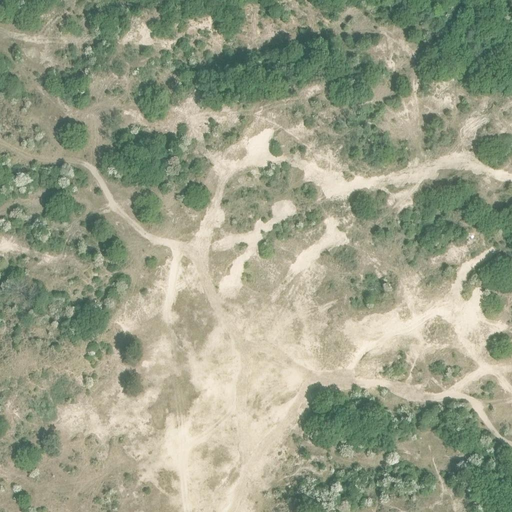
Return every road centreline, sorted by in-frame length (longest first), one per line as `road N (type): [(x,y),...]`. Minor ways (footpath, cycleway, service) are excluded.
road 1 (track): [(234,511),(264,427),(283,422),(302,390),(384,343),(460,350),(500,371),(508,412),(485,423)]
road 2 (track): [(320,381),(453,396),(511,445)]
road 3 (track): [(0,142),(28,156),(89,162),(131,250)]
